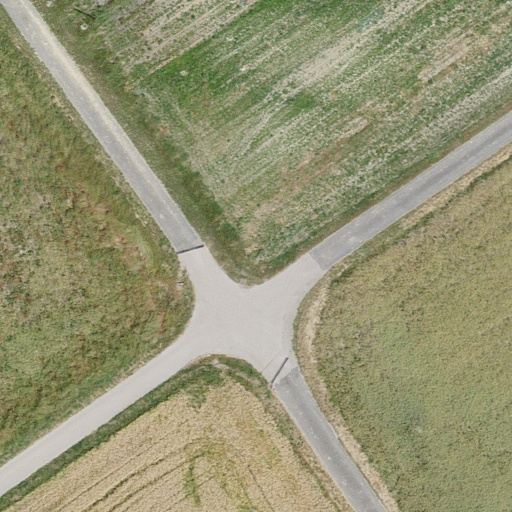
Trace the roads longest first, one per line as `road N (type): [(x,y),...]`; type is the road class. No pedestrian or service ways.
road 1 (track): [(27,0),(388,511)]
road 2 (track): [(511,139),(0,499)]
